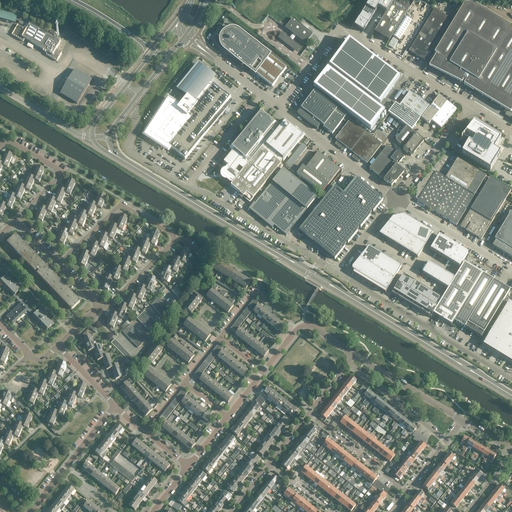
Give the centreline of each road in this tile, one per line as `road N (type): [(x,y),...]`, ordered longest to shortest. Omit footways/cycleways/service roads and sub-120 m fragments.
road 1 (tertiary): [(511,396),(116,157)]
road 2 (unknown): [(240,98),(192,63),(137,140),(182,169)]
road 3 (unclassified): [(511,378),(335,272)]
road 4 (unclassified): [(335,272),(184,185)]
road 5 (residential): [(95,308),(112,302),(175,236),(118,207)]
road 6 (unclassified): [(392,200),(276,105)]
road 7 (unclassified): [(471,105),(349,32)]
road 8 (unclassified): [(511,271),(392,200)]
road 9 (residential): [(14,220),(63,173),(11,142),(2,145)]
road 10 (residential): [(30,511),(112,407)]
road 11 (residential): [(461,420),(352,354)]
road 12 (residential): [(406,492),(310,414)]
road 13 (unclassified): [(392,200),(471,105)]
road 14 (residential): [(446,441),(349,365)]
